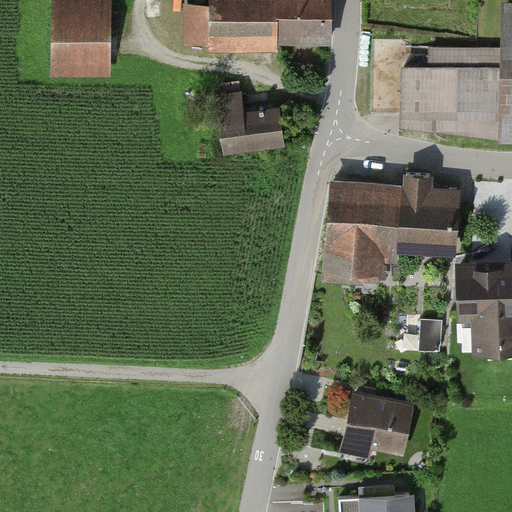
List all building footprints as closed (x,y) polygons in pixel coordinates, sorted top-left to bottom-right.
[(117,68),(115,0),(57,0),(58,68),(117,68)] [(208,0),(209,46),(274,46),(274,40),(274,0),(208,0)] [(274,0),(274,40),(338,40),(338,0),(274,0)] [(511,0),(502,0),(501,43),(501,61),(500,134),(500,137),(511,137),(511,0)] [(428,42),(428,60),(501,61),(501,43),(428,42)] [(500,134),(501,61),(428,60),(412,61),(412,124),(500,134)] [(284,139),(279,101),(248,105),(245,84),(214,89),(222,147),(284,139)] [(404,243),(457,248),(463,185),(341,174),(332,271),(382,276),(384,256),(402,258),(404,243)] [(511,349),(511,254),(454,256),(455,314),(468,314),(469,350),(511,349)] [(418,399),(356,385),(342,445),(404,459),(418,399)] [(418,511),(418,491),(336,493),(336,511),(418,511)]
